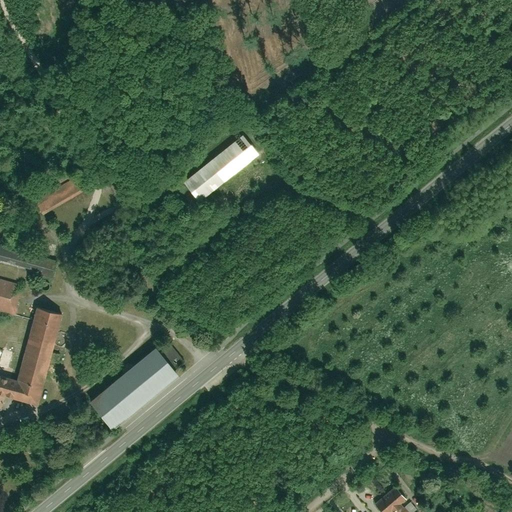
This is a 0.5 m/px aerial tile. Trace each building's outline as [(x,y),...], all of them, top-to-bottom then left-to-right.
[(246,136),(185,184),(201,204),(261,156),(246,136)] [(128,167),(109,178),(123,201),(141,190),(128,167)] [(0,242),(0,261),(54,277),(59,259),(0,242)] [(0,278),(0,313),(16,317),(24,284),(0,278)] [(39,308),(21,377),(0,371),(0,396),(40,407),(64,314),(39,308)] [(92,404),(115,431),(180,377),(157,350),(92,404)] [(395,487),(377,504),(383,511),(408,511),(403,506),(408,502),(395,487)]
